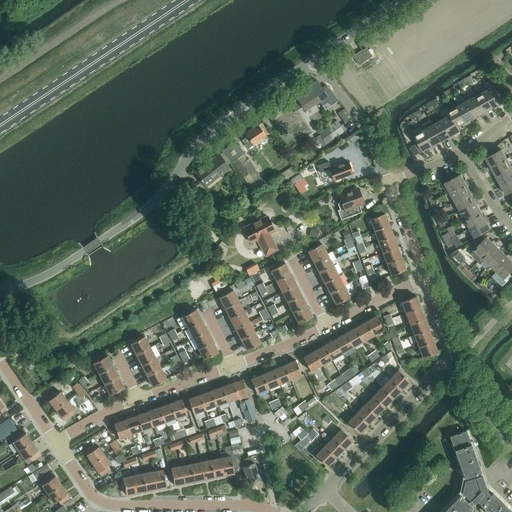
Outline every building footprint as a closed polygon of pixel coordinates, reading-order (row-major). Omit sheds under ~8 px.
[(372,56),(366,48),(353,57),(358,65),(366,59),(367,60),(372,56)] [(308,86),(318,101),(319,101),(322,106),(331,101),(332,102),(335,100),(330,92),(326,95),(316,80),(308,86)] [(318,101),(308,86),(295,95),(305,110),(318,101)] [(484,91),(493,108),(503,103),(494,86),(484,91)] [(475,96),(484,113),(493,108),(484,91),(475,96)] [(465,99),(475,117),(484,113),(475,96),(474,94),(465,99)] [(457,106),(466,122),(475,117),(465,99),(456,104),(457,106)] [(457,127),(458,127),(466,122),(457,106),(448,111),(450,115),(451,115),(457,127)] [(338,114),(344,123),(351,118),(344,109),(338,114)] [(441,120),(450,136),(460,131),(458,127),(457,127),(451,115),(450,115),(441,120)] [(433,125),(441,141),(450,136),(441,120),(433,125)] [(316,138),(322,147),(326,143),(344,131),(337,121),(319,133),(320,135),(316,138)] [(424,130),(432,146),(441,141),(433,125),(431,121),(422,126),(424,129),(424,130)] [(247,149),(266,136),(258,125),(244,134),(246,137),(241,140),(247,149)] [(432,146),(424,130),(414,135),(423,151),(432,146)] [(416,140),(407,145),(411,153),(420,149),(416,140)] [(235,142),(222,152),(230,163),(243,153),(235,142)] [(491,168),(507,159),(502,150),(486,158),(491,168)] [(218,155),(212,159),(210,158),(206,162),(206,163),(206,164),(195,172),(205,186),(224,171),(221,167),(225,164),(218,155)] [(244,179),(249,186),(253,192),(264,184),(255,171),(254,172),(253,171),(254,170),(243,155),(232,163),(243,178),(244,177),(245,179),(244,179)] [(507,159),(491,168),(496,176),(511,168),(507,159)] [(333,181),(352,173),(348,161),(331,168),(328,161),(317,165),(320,173),(329,169),(333,181)] [(292,167),(279,175),(283,181),(295,173),(292,167)] [(511,167),(511,168),(496,176),(501,185),(511,179),(511,167)] [(300,173),(291,179),(294,184),(303,178),(300,173)] [(448,194),(450,192),(466,184),(461,174),(443,184),(448,194)] [(511,179),(501,185),(506,195),(510,193),(511,196),(511,179)] [(277,186),(274,181),(265,187),(268,192),(277,186)] [(207,192),(200,183),(194,188),(201,197),(207,192)] [(450,192),(455,201),(471,193),(466,184),(450,192)] [(358,205),(364,203),(358,188),(339,195),(341,202),(339,203),(338,204),(340,209),(337,210),(341,219),(359,213),(357,208),(358,205)] [(471,193),(455,201),(460,210),(476,201),(471,193)] [(476,201),(460,210),(464,219),(481,210),(476,201)] [(469,228),(485,219),(481,210),(464,219),(469,228)] [(374,230),(389,225),(384,213),(370,219),(374,230)] [(257,239),(265,255),(277,250),(270,237),(269,238),(267,234),(274,231),(267,216),(244,228),(251,242),(257,239)] [(485,219),(469,228),(474,237),(490,229),(485,219)] [(328,234),(331,228),(326,225),(323,231),(328,234)] [(389,225),(374,230),(378,241),(393,236),(389,225)] [(318,231),(311,228),(308,237),(316,239),(317,236),(321,237),(322,231),(319,230),(318,231)] [(344,240),(343,240),(345,245),(352,242),(350,238),(351,238),(348,231),(342,234),(344,240)] [(357,249),(364,247),(360,236),(354,238),(355,238),(357,244),(355,245),(357,249)] [(382,252),(397,247),(393,236),(378,241),(382,252)] [(475,249),(474,250),(470,254),(478,261),(495,244),(487,237),(480,244),(476,240),(471,245),(475,249)] [(313,261),(327,254),(321,243),(307,251),(313,261)] [(489,264),(502,251),(495,244),(478,261),(478,262),(482,258),(489,264)] [(397,247),(382,252),(387,264),(401,258),(397,247)] [(343,259),(356,253),(355,250),(341,256),(343,259)] [(502,251),(489,264),(497,272),(509,258),(502,251)] [(313,261),(319,272),(333,265),(338,262),(335,257),(330,260),(327,254),(313,261)] [(366,271),(373,269),(369,258),(362,261),(366,271)] [(401,258),(387,264),(391,275),(406,269),(401,258)] [(511,260),(509,258),(497,272),(504,279),(511,270),(511,260)] [(276,281),(290,274),(284,263),(270,270),(276,281)] [(324,283),(338,275),(333,265),(319,272),(324,283)] [(473,275),(470,278),(472,280),(473,281),(479,275),(477,273),(476,275),(474,274),(473,275)] [(290,274),(276,281),(281,292),(296,284),(290,274)] [(330,293),(344,286),(338,275),(324,283),(330,293)] [(250,277),(244,280),(248,288),(254,285),(250,277)] [(223,280),(213,286),(216,292),(226,285),(223,280)] [(242,281),(235,285),(238,290),(245,286),(242,281)] [(258,291),(265,287),(262,282),(256,286),(258,291)] [(296,284),(281,292),(287,302),(301,295),(296,284)] [(344,286),(330,293),(335,304),(349,297),(344,286)] [(218,297),(224,308),(238,301),(233,290),(218,297)] [(301,295),(287,302),(292,313),(307,305),(301,295)] [(405,313),(420,307),(416,296),(401,302),(405,313)] [(244,311),(238,301),(224,308),(230,319),(244,311)] [(269,312),(276,308),(273,304),(267,307),(269,312)] [(307,305),(292,313),(298,324),(312,316),(307,305)] [(420,307),(405,313),(409,324),(424,319),(420,307)] [(276,308),(269,312),(271,316),(278,313),(276,308)] [(187,328),(201,320),(196,309),(181,317),(187,328)] [(249,322),(244,311),(230,319),(235,329),(249,322)] [(267,312),(260,316),(263,321),(270,317),(267,312)] [(365,322),(373,335),(384,329),(376,316),(365,322)] [(428,330),(424,319),(409,324),(414,335),(428,330)] [(193,338),(207,331),(201,320),(187,328),(193,338)] [(241,340),(255,332),(249,322),(235,329),(241,340)] [(373,335),(365,322),(355,328),(363,341),(373,335)] [(344,334),(352,347),(363,341),(355,328),(344,334)] [(167,332),(169,337),(176,333),(174,329),(167,332)] [(414,347),(418,346),(433,341),(428,330),(414,335),(416,342),(412,343),(414,347)] [(207,331),(193,338),(198,349),(212,341),(207,331)] [(255,332),(241,340),(246,351),(261,343),(255,332)] [(161,341),(168,338),(165,333),(158,337),(161,341)] [(334,340),(342,353),(352,347),(344,334),(334,340)] [(130,343),(136,354),(150,347),(144,336),(130,343)] [(342,353),(334,340),(324,345),(332,359),(342,353)] [(212,341),(198,349),(204,360),(218,352),(212,341)] [(383,344),(385,347),(387,350),(392,347),(387,341),(383,344)] [(397,354),(401,353),(404,352),(401,346),(401,345),(400,341),(393,343),(394,348),(397,354)] [(437,352),(433,341),(418,346),(422,358),(437,352)] [(313,351),(321,365),(332,359),(324,345),(313,351)] [(150,347),(136,354),(141,365),(155,358),(150,347)] [(370,354),(374,360),(379,356),(375,350),(370,354)] [(321,365),(313,351),(303,358),(311,371),(321,365)] [(99,374),(113,366),(107,355),(93,363),(99,374)] [(375,362),(378,366),(383,362),(385,364),(389,361),(385,355),(380,358),(375,362)] [(155,358),(141,365),(147,376),(161,368),(155,358)] [(284,365),(290,380),(301,375),(295,360),(284,365)] [(290,380),(284,365),(273,370),(279,384),(290,380)] [(350,367),(355,374),(359,371),(354,365),(350,367)] [(113,366),(99,374),(104,384),(118,377),(113,366)] [(355,374),(350,367),(344,372),(348,378),(355,374)] [(166,379),(161,368),(147,376),(152,387),(166,379)] [(369,375),(364,369),(354,376),(359,383),(364,378),(369,375)] [(279,384),(273,370),(262,374),(268,389),(279,384)] [(389,379),(401,390),(409,381),(398,370),(389,379)] [(70,372),(62,378),(66,383),(74,377),(70,372)] [(268,389),(262,374),(251,379),(257,394),(268,389)] [(340,375),(331,381),(335,388),(339,385),(345,381),(340,375)] [(84,376),(78,381),(81,385),(87,380),(84,376)] [(359,383),(354,376),(345,383),(349,390),(359,383)] [(118,377),(104,384),(110,395),(124,388),(118,377)] [(222,387),(224,391),(227,402),(239,398),(247,422),(256,418),(242,379),(222,387)] [(401,390),(389,379),(381,388),(392,399),(401,390)] [(87,380),(81,385),(84,389),(90,384),(87,380)] [(322,388),(317,391),(316,392),(320,399),(335,388),(331,381),(322,388)] [(72,386),(76,392),(81,388),(76,383),(72,386)] [(349,390),(345,383),(340,386),(335,391),(340,397),(349,390)] [(224,391),(222,387),(211,391),(216,406),(227,402),(224,391)] [(81,388),(76,392),(80,397),(85,394),(81,388)] [(392,399),(381,388),(373,396),(384,407),(392,399)] [(55,409),(67,400),(60,392),(57,394),(54,390),(45,397),(55,409)] [(216,406),(211,391),(199,395),(205,410),(216,406)] [(369,400),(364,405),(376,416),(384,407),(373,396),(370,393),(366,397),(369,400)] [(92,399),(95,403),(101,398),(98,394),(92,399)] [(205,410),(199,395),(188,399),(193,414),(205,410)] [(329,395),(325,398),(329,404),(333,401),(329,395)] [(170,403),(175,418),(187,414),(182,399),(170,403)] [(67,400),(55,409),(65,421),(74,414),(71,410),(73,408),(67,400)] [(292,409),(297,415),(301,412),(309,406),(304,400),(297,406),(292,409)] [(164,422),(175,418),(170,403),(159,407),(164,422)] [(356,413),(367,424),(376,416),(364,405),(356,413)] [(153,426),(164,422),(159,407),(148,411),(153,426)] [(283,426),(291,420),(285,413),(286,412),(281,407),(273,413),(278,418),(276,419),(283,426)] [(136,415),(142,430),(153,426),(148,411),(136,415)] [(367,424),(356,413),(348,422),(359,433),(367,424)] [(142,430),(136,415),(125,419),(132,439),(137,437),(135,433),(142,430)] [(326,415),(322,419),(328,424),(331,420),(326,415)] [(220,416),(213,418),(216,425),(221,423),(222,423),(222,422),(220,416)] [(132,439),(125,419),(114,424),(119,439),(126,436),(127,440),(132,439)] [(301,425),(296,419),(288,425),(293,432),(292,432),(295,437),(297,436),(300,440),(306,435),(311,441),(318,434),(313,429),(311,431),(304,425),(301,427),(300,426),(301,425)] [(176,422),(171,424),(173,430),(179,428),(176,422)] [(213,429),(216,435),(223,432),(222,431),(226,430),(226,429),(224,426),(224,425),(220,426),(213,429)] [(179,430),(182,437),(186,436),(195,433),(193,427),(185,429),(184,428),(179,430)] [(19,451),(32,442),(23,429),(10,438),(19,451)] [(209,437),(216,435),(213,429),(207,431),(209,437)] [(332,438),(343,449),(352,440),(341,429),(332,438)] [(466,431),(449,436),(464,478),(480,472),(466,431)] [(169,433),(169,434),(164,436),(167,443),(171,441),(175,439),(173,432),(169,433)] [(194,436),(197,442),(203,439),(201,433),(194,436)] [(190,444),(196,442),(197,442),(194,436),(188,438),(190,444)] [(229,438),(230,444),(233,456),(234,460),(240,459),(239,453),(242,452),(240,443),(239,436),(229,438)] [(343,449),(332,438),(324,447),(335,458),(343,449)] [(114,440),(109,444),(117,455),(122,452),(114,440)] [(175,443),(177,449),(184,446),(182,440),(175,443)] [(32,442),(19,451),(27,464),(41,455),(32,442)] [(298,442),(294,445),(300,451),(301,450),(303,448),(298,442)] [(170,451),(177,449),(175,443),(168,445),(170,451)] [(134,446),(137,454),(148,449),(147,447),(141,449),(140,444),(134,446)] [(92,464),(104,455),(98,446),(96,448),(93,445),(84,451),(92,464)] [(315,455),(317,457),(326,466),(335,458),(324,447),(319,451),(314,447),(311,451),(315,455)] [(148,452),(150,459),(157,456),(154,450),(148,452)] [(150,459),(148,452),(141,455),(143,461),(150,459)] [(104,455),(92,464),(101,476),(110,470),(108,466),(110,464),(104,455)] [(220,458),(224,475),(234,473),(231,456),(220,458)] [(129,459),(131,465),(137,463),(135,457),(134,457),(129,459)] [(248,483),(260,478),(254,463),(253,463),(251,457),(240,461),(243,467),(242,468),(248,483)] [(211,460),(214,477),(224,475),(220,458),(211,460)] [(131,465),(129,459),(125,461),(122,462),(124,468),(131,465)] [(240,459),(234,460),(236,470),(242,468),(243,467),(240,461),(240,459)] [(214,477),(211,460),(201,462),(204,479),(214,477)] [(35,462),(29,466),(33,471),(39,467),(35,462)] [(191,464),(194,481),(204,479),(201,462),(191,464)] [(194,481),(191,464),(181,466),(185,483),(194,481)] [(185,483),(181,466),(171,468),(174,485),(185,483)] [(39,469),(32,474),(36,479),(42,475),(42,474),(39,469)] [(153,472),(156,489),(166,487),(163,470),(153,472)] [(47,494),(61,485),(52,472),(42,478),(45,482),(41,485),(47,494)] [(156,489),(153,472),(143,474),(146,491),(156,489)] [(146,491),(143,474),(133,476),(136,493),(146,491)] [(480,505),(481,506),(487,511),(511,511),(492,492),(490,495),(486,491),(487,490),(481,475),(464,481),(462,493),(473,504),(476,501),(480,504),(480,505)] [(136,493),(133,476),(123,478),(126,495),(136,493)] [(61,485),(47,494),(53,503),(57,500),(60,504),(69,498),(61,485)] [(0,511),(14,511),(13,510),(12,508),(6,511),(2,511),(1,509),(2,509),(0,507),(0,504),(11,497),(16,494),(12,488),(0,496),(0,511)] [(467,511),(472,507),(459,495),(442,511),(467,511)]
